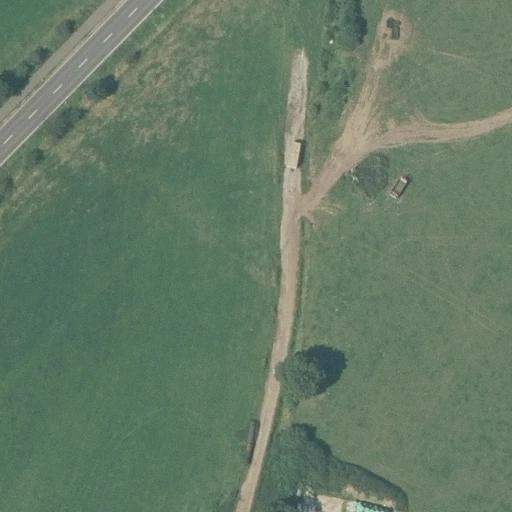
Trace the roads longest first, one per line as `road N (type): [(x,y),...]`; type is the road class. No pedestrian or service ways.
road 1 (track): [(245,511),(273,382),(304,31)]
road 2 (tertiary): [(0,144),(143,0)]
